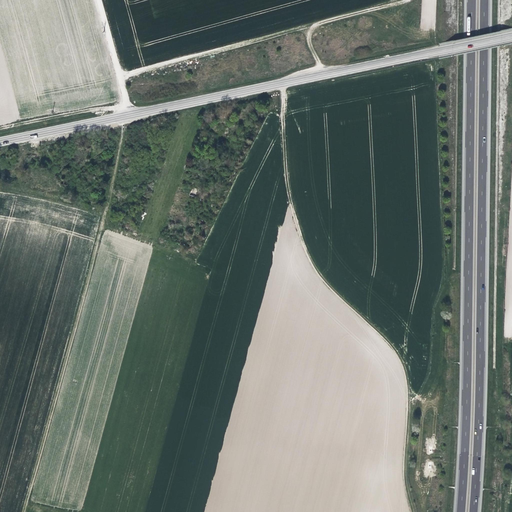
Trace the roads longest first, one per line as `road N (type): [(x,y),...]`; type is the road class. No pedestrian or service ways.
road 1 (track): [(411,511),(405,362),(309,263),(290,203),(276,100),(196,260),(71,203),(0,187)]
road 2 (primary): [(0,141),(511,36)]
road 3 (motorway): [(472,0),(467,334),(455,511)]
road 4 (motorway): [(470,511),(485,0)]
road 5 (track): [(127,115),(23,511)]
road 6 (track): [(121,77),(396,0)]
